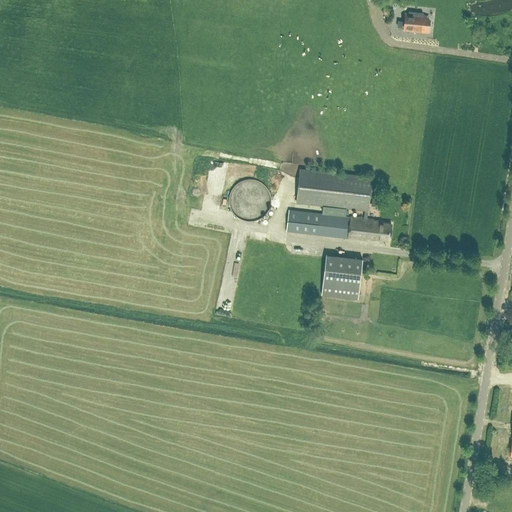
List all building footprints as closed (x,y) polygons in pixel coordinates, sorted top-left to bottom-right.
[(422,32),(424,15),(404,13),(403,21),(398,21),(397,26),(403,27),(402,30),(422,32)] [(373,218),(366,218),(367,210),(368,210),(371,176),(299,169),(296,203),(323,205),(322,213),(288,209),(286,231),(369,240),(369,237),(389,240),(391,223),(378,222),(379,220),(373,219),(373,218)] [(210,176),(213,185),(227,180),(224,171),(210,176)] [(268,208),(270,200),(269,192),(265,185),(258,180),(250,178),(242,180),(235,184),(230,191),(228,199),(229,207),(234,214),(240,219),(248,221),(256,219),(263,215),(268,208)] [(209,194),(214,206),(221,204),(216,191),(209,194)] [(336,261),(337,250),(327,250),(327,261),(336,261)] [(325,272),(325,293),(359,293),(359,271),(354,272),(354,264),(351,264),(351,272),(348,272),(348,282),(340,282),(340,271),(325,272)] [(229,321),(236,320),(235,299),(222,299),(222,317),(229,317),(229,321)]
